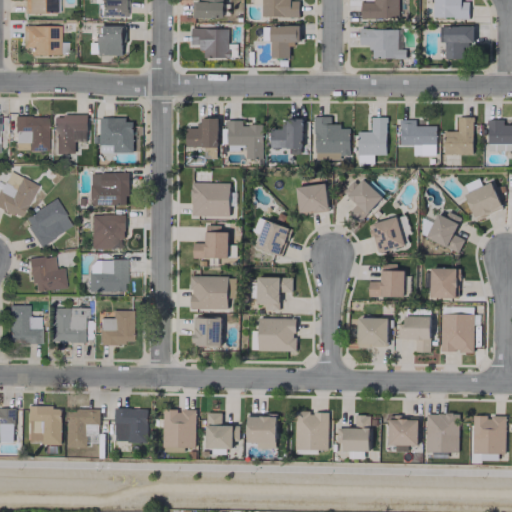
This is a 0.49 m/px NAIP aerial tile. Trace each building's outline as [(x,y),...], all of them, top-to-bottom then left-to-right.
[(55,0),(22,0),(22,12),(55,13),(55,0)] [(123,0),(98,0),(98,16),(123,16),(123,0)] [(222,0),(192,0),(193,18),(223,17),(222,0)] [(286,0),(259,0),(260,17),(298,16),(298,0),(287,0),(286,0)] [(360,19),(398,18),(397,0),(372,0),(373,1),(359,2),(360,19)] [(430,0),(431,18),(468,18),(468,1),(460,1),(459,0),(430,0)] [(58,54),(58,25),(21,25),(21,47),(29,47),(29,54),(58,54)] [(121,25),(97,25),(97,55),(121,55),(121,25)] [(270,26),(270,58),(289,58),(288,44),(299,44),(299,25),(270,26)] [(438,26),(439,42),(443,42),(444,59),(462,58),(462,45),(473,44),(472,25),(438,26)] [(228,28),(190,29),(190,44),(200,44),(201,58),(228,57),(228,28)] [(370,58),(404,59),(404,49),(400,49),(400,29),(359,29),(359,44),(370,45),(370,58)] [(54,153),(74,153),(74,141),(86,141),(86,115),(54,114),(54,153)] [(46,116),(13,116),(13,150),(46,150),(46,116)] [(314,159),(339,159),(339,156),(349,156),(349,128),(340,128),(340,124),(330,124),(330,116),(314,116),(314,159)] [(443,131),(443,154),(473,154),(472,116),(457,117),(457,131),(443,131)] [(386,155),(385,117),(370,117),(370,131),(357,132),(357,163),(373,163),(373,155),(386,155)] [(131,118),(98,119),(98,144),(111,144),(111,152),(132,152),(131,118)] [(218,118),(199,118),(198,128),(185,128),(185,146),(217,147),(218,118)] [(302,118),(283,118),(283,128),(270,128),(269,147),(301,148),(302,118)] [(435,125),(415,126),(415,119),(399,119),(400,145),(412,145),(412,156),(436,155),(435,125)] [(511,159),(511,158),(511,124),(502,125),(502,119),(487,120),(487,145),(511,144),(511,159)] [(262,158),(261,125),(241,125),(241,120),(225,120),(226,145),(245,145),(245,159),(262,158)] [(0,187),(0,208),(20,218),(36,184),(7,171),(0,187)] [(126,172),(89,173),(90,205),(127,205),(126,172)] [(382,197),(359,176),(343,193),(355,204),(347,213),(358,223),(382,197)] [(463,184),(467,192),(481,186),(477,178),(463,184)] [(229,183),(190,182),(190,216),(229,216),(229,183)] [(328,210),(324,183),(294,187),(299,215),(328,210)] [(501,209),(492,183),(464,193),(473,219),(501,209)] [(21,217),(37,245),(70,226),(54,198),(21,217)] [(437,213),(425,237),(457,252),(463,239),(453,234),(460,218),(447,211),(444,216),(437,213)] [(89,215),(90,248),(123,248),(122,214),(89,215)] [(404,245),(395,216),(368,225),(377,254),(404,245)] [(254,247),(280,256),(289,228),(257,217),(252,231),(259,234),(254,247)] [(228,232),(220,231),(220,226),(205,225),(205,243),(192,243),(191,257),(227,259),(228,232)] [(64,287),(62,267),(54,268),(52,255),(27,257),(31,291),(64,287)] [(124,259),(87,259),(87,291),(124,291),(124,259)] [(368,297),(409,296),(409,273),(396,273),(396,263),(380,264),(381,281),(368,281),(368,297)] [(457,298),(458,268),(430,268),(429,297),(457,298)] [(189,308),(227,309),(227,298),(235,298),(235,277),(190,275),(189,308)] [(291,277),(256,277),(255,308),(278,308),(278,292),(291,292),(291,277)] [(40,343),(39,316),(28,316),(27,304),(8,305),(8,343),(40,343)] [(86,308),(48,307),(47,341),(82,341),(83,316),(86,317),(86,308)] [(131,309),(111,310),(111,317),(98,318),(98,343),(131,343),(131,309)] [(473,352),(473,314),(440,313),(439,351),(473,352)] [(430,316),(403,316),(403,324),(397,324),(397,339),(415,339),(414,352),(429,352),(430,316)] [(221,317),(193,317),(192,345),(220,346),(221,317)] [(257,350),(294,351),(294,318),(258,318),(257,350)] [(386,347),(387,318),(357,318),(356,347),(386,347)] [(28,443),(60,444),(61,407),(29,406),(28,443)] [(0,442),(13,442),(13,409),(0,408),(0,442)] [(146,442),(146,409),(114,408),(114,441),(146,442)] [(86,447),(86,436),(98,436),(99,409),(67,409),(66,447),(86,447)] [(194,447),(195,410),(163,409),(162,451),(184,452),(184,447),(194,447)] [(327,450),(328,412),(295,411),(294,449),(327,450)] [(206,448),(232,449),(232,441),(238,441),(239,425),(221,425),(221,413),(206,412),(206,448)] [(424,452),(457,452),(458,413),(425,413),(424,452)] [(256,448),(275,448),(276,415),(247,414),(246,442),(256,442),(256,448)] [(354,428),(336,427),(336,442),(342,443),(342,451),(368,452),(369,415),(354,415),(354,428)] [(504,454),(505,416),(472,416),(472,453),(504,454)] [(417,418),(388,418),(387,444),(417,445),(417,418)]
